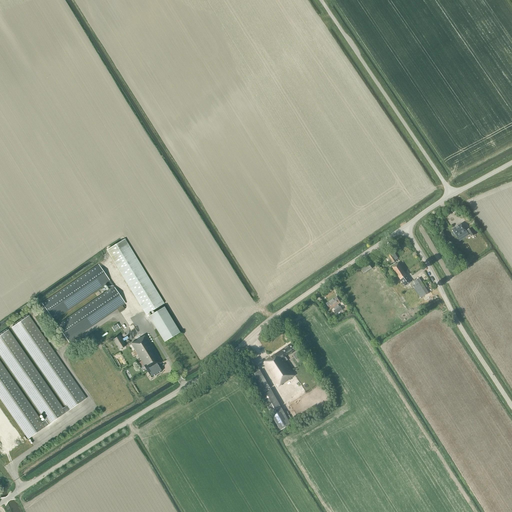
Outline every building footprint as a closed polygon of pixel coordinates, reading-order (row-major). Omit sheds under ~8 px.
[(466,231),(462,223),(452,230),(457,237),(466,231)] [(164,304),(125,239),(106,250),(146,315),(164,304)] [(396,261),(396,260),(398,259),(395,253),(393,249),(387,253),(393,263),(396,261)] [(392,267),(399,277),(405,273),(398,263),(392,267)] [(69,342),(125,304),(111,284),(98,264),(42,303),(54,320),(108,284),(109,285),(111,288),(81,308),(57,325),(69,342)] [(372,268),(369,264),(361,269),(364,273),(372,268)] [(399,277),(405,286),(412,282),(405,273),(399,277)] [(411,283),(415,289),(418,287),(424,296),(429,293),(425,286),(427,285),(424,281),(422,282),(422,281),(421,279),(420,280),(419,278),(411,283)] [(338,316),(341,313),(340,311),(343,309),(341,306),(340,307),(338,304),(340,303),(339,301),(336,297),(326,304),(329,308),(330,309),(333,308),(335,310),(334,310),(336,314),(338,316)] [(150,316),(165,342),(180,333),(164,307),(150,316)] [(0,398),(29,439),(86,399),(29,316),(12,328),(66,406),(63,408),(8,330),(0,335),(0,354),(46,421),(42,423),(0,362),(0,398)] [(162,362),(146,335),(131,344),(151,378),(162,371),(158,365),(162,362)] [(113,340),(117,347),(116,348),(117,351),(119,350),(126,346),(119,336),(113,340)] [(285,356),(296,348),(292,343),(263,362),(279,386),(294,375),(285,361),(288,360),(285,356)] [(260,371),(258,366),(247,372),(250,376),(260,371)] [(260,371),(250,376),(247,378),(257,395),(260,394),(270,387),(260,371)] [(281,406),(271,388),(260,395),(270,412),(281,406)] [(291,424),(281,407),(270,413),(281,431),(291,424)]
